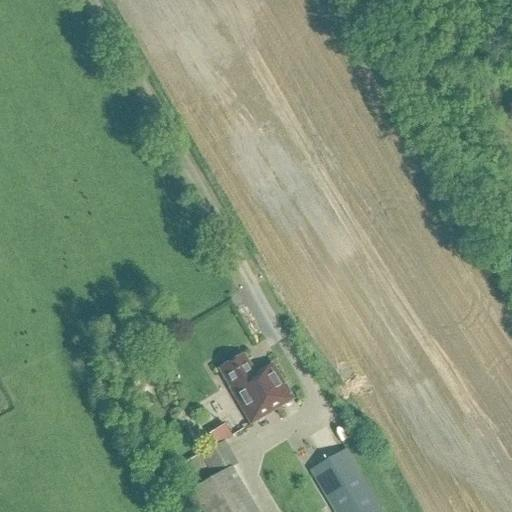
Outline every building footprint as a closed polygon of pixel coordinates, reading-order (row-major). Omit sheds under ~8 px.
[(228,392),(249,427),(293,401),(272,366),(254,377),(243,358),(220,372),(231,390),(228,392)] [(333,511),(380,511),(345,452),(311,472),(333,511)] [(182,488),(209,473),(199,456),(180,467),(181,469),(173,473),(182,488)] [(256,511),(231,470),(185,497),(193,511),(256,511)] [(280,470),(271,475),(281,491),(290,485),(280,470)]
